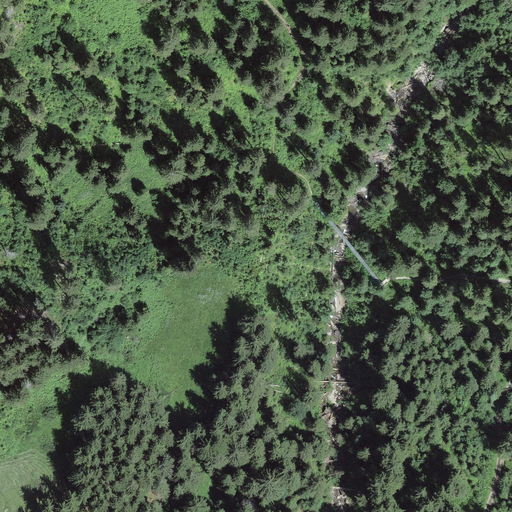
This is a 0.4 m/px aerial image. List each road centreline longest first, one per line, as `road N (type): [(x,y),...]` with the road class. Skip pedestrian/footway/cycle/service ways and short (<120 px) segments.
road 1 (track): [(381,285),(399,277),(511,284)]
road 2 (track): [(487,511),(501,403),(511,387)]
